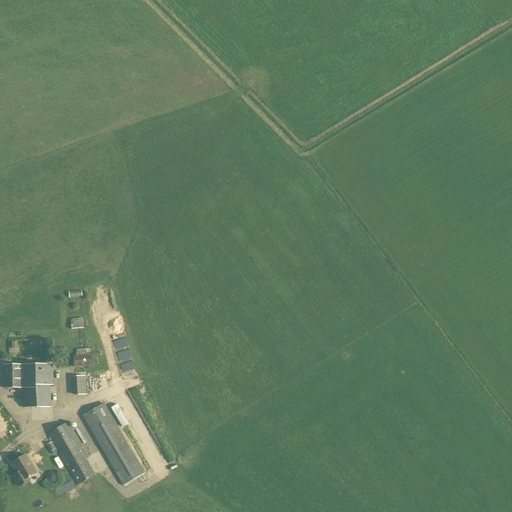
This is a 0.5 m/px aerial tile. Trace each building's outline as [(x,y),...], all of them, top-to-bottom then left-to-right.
[(71,319),(71,329),(84,328),(83,318),(71,319)] [(73,355),(74,367),(94,366),(93,349),(76,350),(77,355),(73,355)] [(4,388),(23,388),(23,375),(21,375),(21,365),(4,365),(4,388)] [(23,375),(23,388),(23,407),(50,407),(49,385),(52,385),(52,365),(21,365),(21,375),(23,375)] [(72,376),(74,396),(87,395),(85,376),(72,376)] [(103,403),(83,415),(124,485),(144,473),(103,403)] [(95,475),(87,459),(89,458),(68,422),(48,434),(77,485),(95,475)] [(17,473),(13,476),(19,486),(29,480),(28,478),(37,473),(26,455),(12,463),(17,473)] [(58,478),(58,477),(58,476),(58,475),(57,474),(56,473),(55,473),(55,472),(54,472),(53,472),(52,472),(50,472),(49,472),(48,473),(48,474),(47,474),(46,476),(46,477),(46,478),(46,479),(46,480),(46,481),(47,481),(47,482),(48,483),(49,483),(49,484),(50,484),(51,484),(53,484),(54,484),(55,483),(56,483),(57,482),(57,481),(58,480),(58,479),(58,478)]
